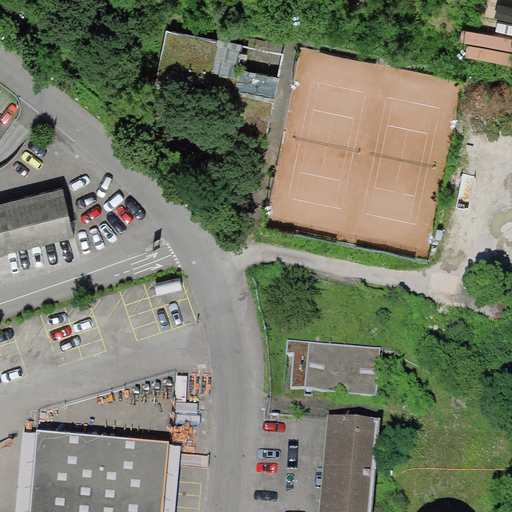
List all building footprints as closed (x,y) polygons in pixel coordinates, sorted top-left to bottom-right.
[(243,44),(167,28),(158,73),(231,89),(222,133),(264,142),(278,75),(238,67),(243,44)] [(68,180),(0,196),(0,246),(80,227),(68,180)] [(468,276),(438,270),(422,346),(452,352),(468,276)] [(382,351),(291,342),(290,356),(299,357),(296,390),(378,398),(382,351)] [(369,511),(379,420),(330,415),(321,511),(369,511)] [(173,511),(178,445),(19,433),(12,511),(173,511)]
